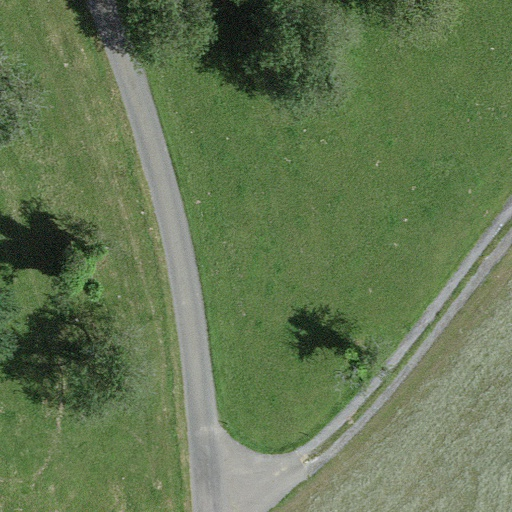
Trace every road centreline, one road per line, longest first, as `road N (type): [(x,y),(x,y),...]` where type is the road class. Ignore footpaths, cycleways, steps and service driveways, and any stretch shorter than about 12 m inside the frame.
road 1 (unclassified): [(210,511),(186,274),(144,111),(100,0)]
road 2 (track): [(209,503),(305,461),(368,407),(511,221)]
